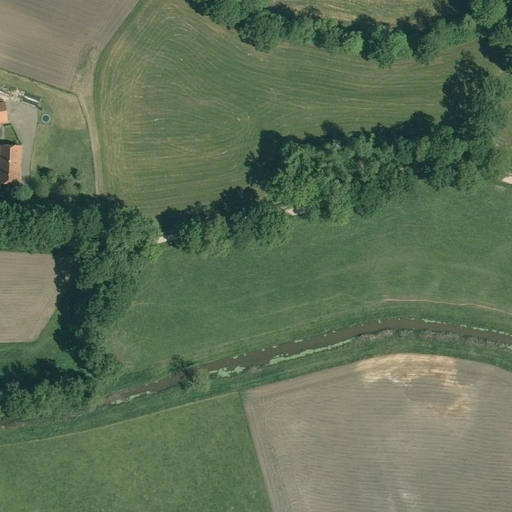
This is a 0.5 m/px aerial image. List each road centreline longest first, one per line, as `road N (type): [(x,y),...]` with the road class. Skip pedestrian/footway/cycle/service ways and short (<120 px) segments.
road 1 (track): [(511,181),(457,166),(420,170),(308,207),(152,241)]
road 2 (unclassified): [(152,241),(0,239)]
